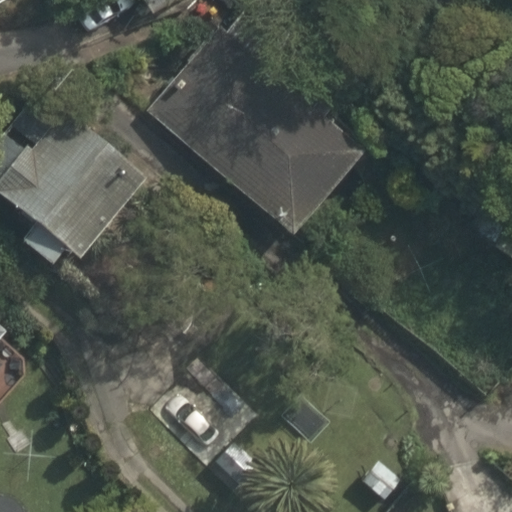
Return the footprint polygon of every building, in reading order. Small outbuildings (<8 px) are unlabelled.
[(178,0),(190,19),(221,0),(178,0)] [(173,142),(314,265),(387,181),(349,148),(372,122),(268,32),(173,142)] [(82,138),(57,117),(0,184),(0,185),(19,201),(16,205),(61,243),(48,258),(76,281),(89,265),(102,276),(170,195),(91,128),(82,138)] [(511,225),(508,222),(489,251),(510,265),(511,261),(511,225)] [(148,413),(208,469),(261,412),(201,356),(148,413)] [(369,461),(353,480),(378,501),(394,481),(369,461)]
